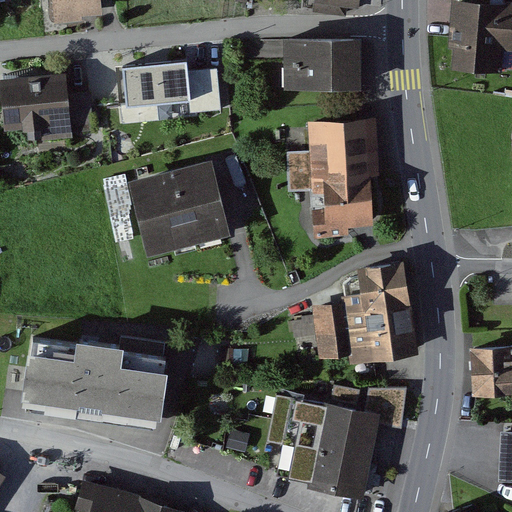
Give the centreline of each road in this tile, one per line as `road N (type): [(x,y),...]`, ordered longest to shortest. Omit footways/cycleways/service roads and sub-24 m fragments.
road 1 (unclassified): [(0,49),(285,24),(402,24)]
road 2 (unclassified): [(278,511),(98,444),(0,424)]
road 3 (unknown): [(429,245),(362,259),(264,301),(248,274),(234,193)]
road 4 (tertiary): [(413,511),(440,387),(432,268)]
road 5 (tertiary): [(432,268),(402,24)]
